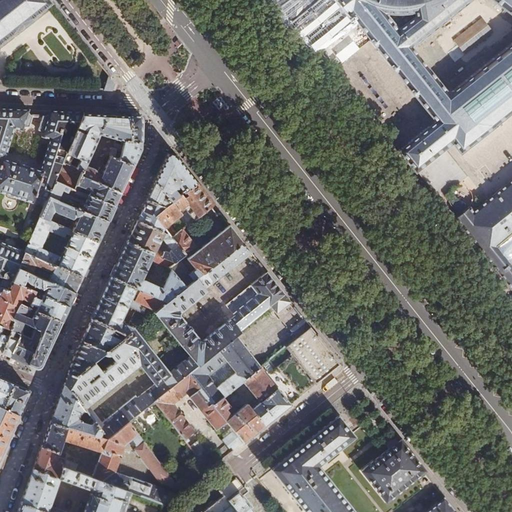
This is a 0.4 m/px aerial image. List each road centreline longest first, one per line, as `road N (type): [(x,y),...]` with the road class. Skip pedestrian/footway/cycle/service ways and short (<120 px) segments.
road 1 (residential): [(253,0),(457,247)]
road 2 (residential): [(362,369),(163,119)]
road 3 (tertiary): [(397,290),(212,62)]
road 4 (residential): [(362,369),(188,511)]
road 5 (tertiary): [(511,432),(397,290)]
road 6 (residential): [(475,511),(362,369)]
road 7 (residential): [(0,497),(45,385),(0,366)]
road 8 (residential): [(145,94),(127,104),(0,98)]
road 9 (residential): [(145,94),(69,0)]
